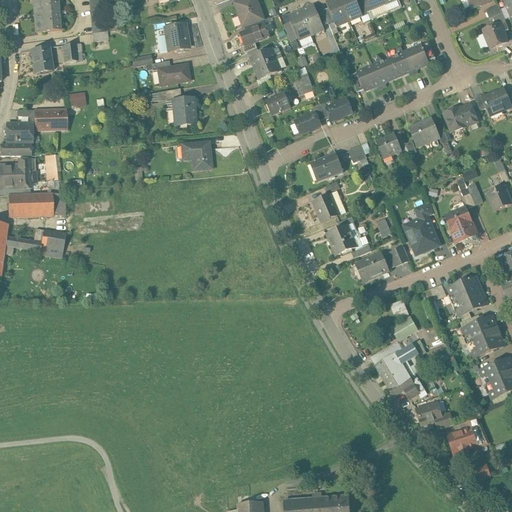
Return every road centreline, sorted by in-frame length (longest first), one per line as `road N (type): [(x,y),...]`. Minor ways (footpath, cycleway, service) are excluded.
road 1 (unclassified): [(483,511),(380,408),(323,314)]
road 2 (residential): [(261,165),(459,81)]
road 3 (unclassified): [(261,165),(199,0)]
road 4 (residential): [(479,251),(323,314)]
road 5 (unclassified): [(0,447),(71,438),(96,448),(118,511)]
road 6 (unclassified): [(323,314),(261,165)]
road 7 (track): [(13,486),(67,460),(89,460),(127,511)]
road 8 (unclassified): [(8,0),(12,68),(0,121)]
